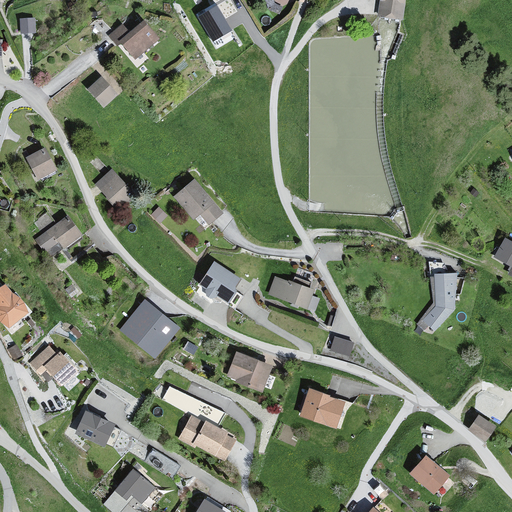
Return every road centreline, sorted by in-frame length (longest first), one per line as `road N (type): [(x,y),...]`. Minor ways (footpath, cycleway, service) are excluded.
road 1 (residential): [(412,398),(347,366),(239,337),(180,303),(108,234),(42,110),(0,80)]
road 2 (residential): [(425,404),(366,344),(295,225),(276,166),(273,101),(284,66),(316,26),(364,2)]
road 3 (track): [(492,267),(372,233),(303,237)]
road 4 (residential): [(101,397),(113,419),(252,506)]
road 5 (residential): [(194,388),(237,411),(248,429),(252,506)]
road 6 (residential): [(52,481),(0,347)]
road 7 (residential): [(355,509),(370,462),(412,398)]
road 8 (residential): [(511,487),(468,434),(425,404)]
